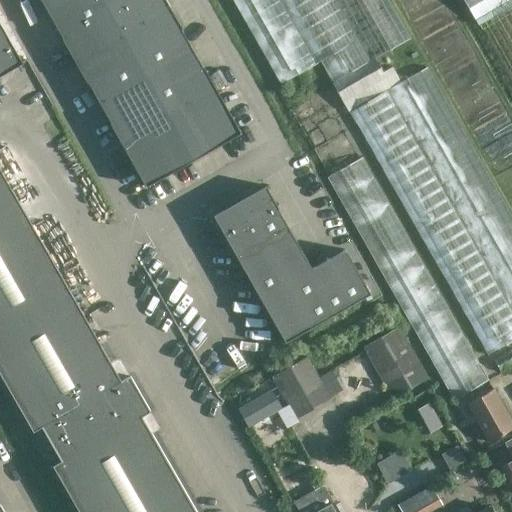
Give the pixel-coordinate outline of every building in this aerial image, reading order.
[(40,0),(62,39),(86,82),(87,82),(110,122),(109,123),(145,187),(241,133),(204,68),(203,69),(180,28),(181,28),(165,0),(40,0)] [(320,61),(331,82),(374,58),(410,38),(388,0),(231,0),(280,84),(320,61)] [(511,0),(463,0),(478,25),(511,85),(511,0)] [(0,75),(22,63),(0,24),(0,75)] [(374,58),(331,82),(349,112),(400,82),(391,66),(382,72),(374,58)] [(331,171),(450,398),(487,379),(368,152),(331,171)] [(52,465),(78,511),(196,511),(141,416),(149,411),(128,375),(120,380),(0,170),(0,374),(32,431),(41,426),(60,460),(52,465)] [(212,215),(285,342),(370,293),(345,250),(311,269),(277,208),(278,208),(265,185),(212,215)] [(398,327),(362,347),(393,399),(428,378),(398,327)] [(295,419),(331,399),(341,393),(330,371),(318,377),(307,357),(271,377),(295,419)] [(511,421),(493,388),(486,392),(465,403),(487,443),(511,429),(511,421)] [(281,410),(270,390),(238,408),(250,428),(281,410)] [(511,438),(502,444),(511,461),(500,467),(511,486),(511,438)] [(457,447),(442,455),(450,470),(466,462),(457,447)] [(404,448),(379,460),(388,480),(413,468),(404,448)] [(337,511),(323,486),(294,503),(299,511),(337,511)] [(399,507),(401,511),(425,511),(439,505),(430,489),(399,507)]
